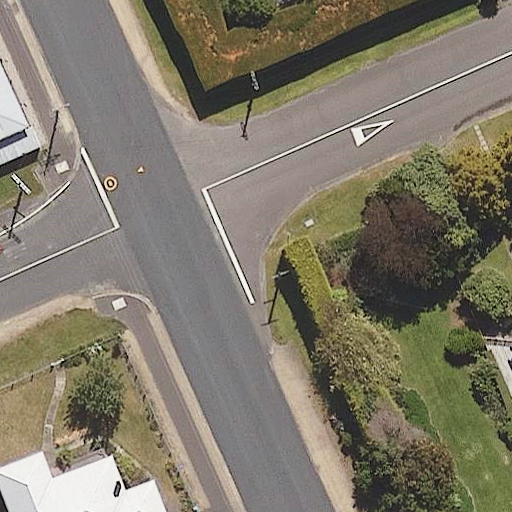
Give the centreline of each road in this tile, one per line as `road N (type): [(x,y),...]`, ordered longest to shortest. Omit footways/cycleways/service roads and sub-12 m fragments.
road 1 (residential): [(158,209),(511,55)]
road 2 (residential): [(158,209),(292,511)]
road 3 (residential): [(68,0),(158,209)]
road 4 (residential): [(0,280),(158,209)]
